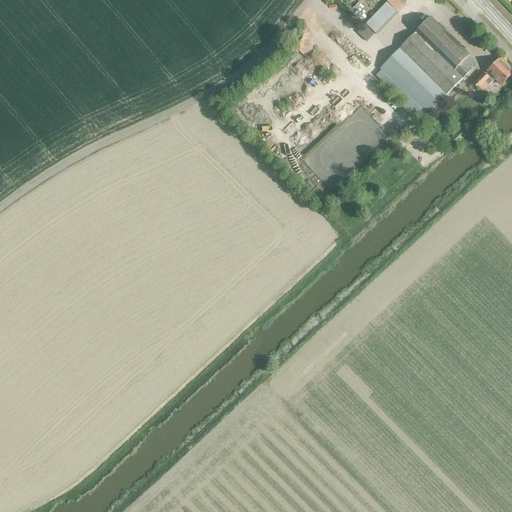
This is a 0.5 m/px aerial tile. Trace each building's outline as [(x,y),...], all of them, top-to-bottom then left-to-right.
[(397,0),(389,0),(388,2),(397,11),(403,5),(397,0)] [(387,2),(365,24),(376,35),(398,12),(387,2)] [(471,70),(469,69),(476,62),(430,17),(415,32),(395,53),(379,69),(427,115),(462,79),(471,70)] [(481,93),(488,85),(495,79),(501,85),(511,73),(511,71),(499,59),(495,64),(491,60),(485,67),(489,70),(487,71),(491,75),(489,77),(484,73),(469,88),(474,93),(477,89),(481,93)] [(307,88),(303,91),(310,99),(314,95),(307,88)] [(259,100),(255,104),(262,111),(266,107),(259,100)] [(397,118),(393,124),(401,129),(406,123),(397,118)]
